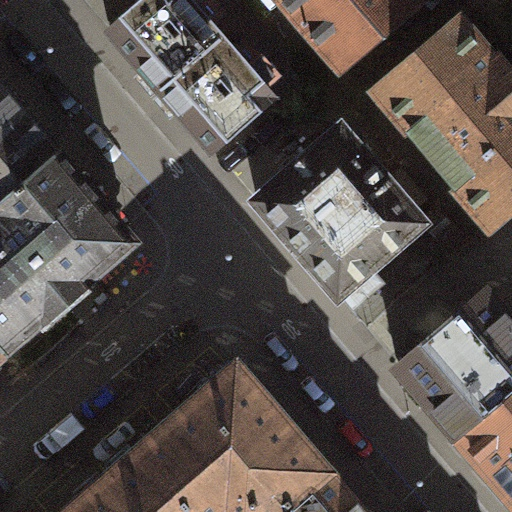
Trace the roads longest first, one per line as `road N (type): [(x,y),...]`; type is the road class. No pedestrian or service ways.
road 1 (residential): [(9,0),(232,260)]
road 2 (residential): [(232,260),(448,511)]
road 3 (residential): [(232,260),(0,459)]
